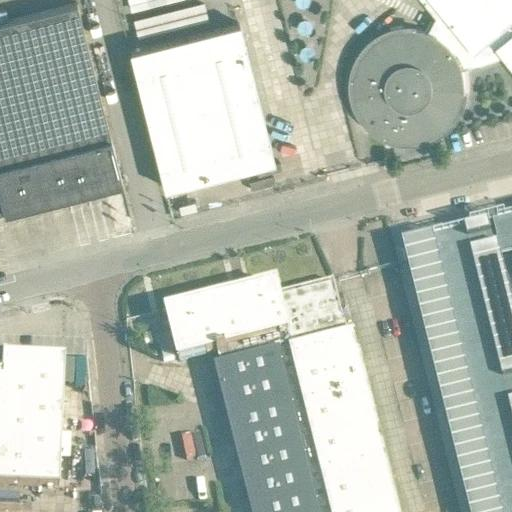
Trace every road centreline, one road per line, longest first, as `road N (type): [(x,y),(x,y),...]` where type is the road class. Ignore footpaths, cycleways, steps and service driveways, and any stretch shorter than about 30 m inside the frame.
road 1 (unclassified): [(96,269),(511,162)]
road 2 (unclassified): [(123,511),(96,269)]
